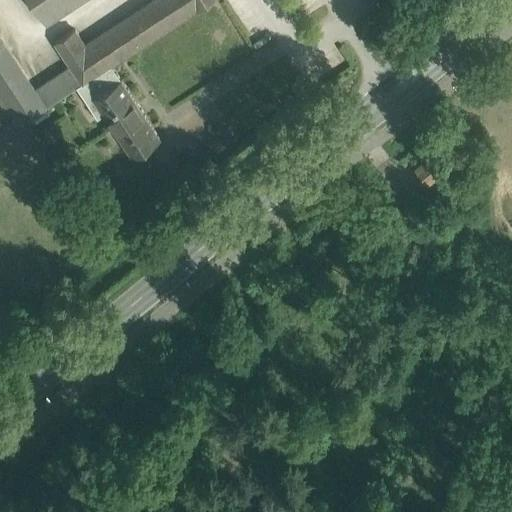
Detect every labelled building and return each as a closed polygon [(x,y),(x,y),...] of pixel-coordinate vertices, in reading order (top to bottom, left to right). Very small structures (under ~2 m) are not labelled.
[(151,0),(85,44),(74,27),(55,40),(71,64),(34,88),(0,35),(0,90),(13,109),(21,122),(46,105),(58,97),(77,85),(111,63),(198,6),(199,7),(209,0),(151,0)] [(34,0),(46,17),(72,0),(34,0)] [(121,77),(111,63),(77,85),(88,101),(93,97),(109,121),(113,126),(141,107),(121,77)] [(88,101),(77,85),(58,97),(89,141),(113,126),(109,121),(93,97),(88,101)] [(0,117),(13,109),(0,90),(0,117)] [(141,107),(113,126),(132,156),(161,137),(141,107)] [(431,153),(416,165),(428,180),(444,168),(431,153)]
